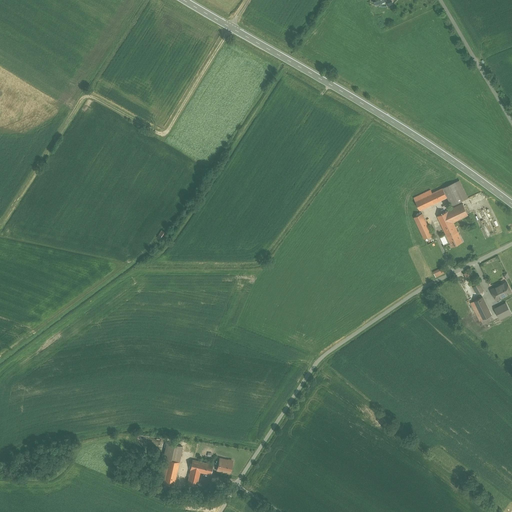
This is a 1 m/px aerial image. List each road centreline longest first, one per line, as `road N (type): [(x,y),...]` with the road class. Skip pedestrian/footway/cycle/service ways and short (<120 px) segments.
road 1 (track): [(0,229),(87,94),(164,134),(170,130),(246,0)]
road 2 (secondary): [(511,204),(400,126),(183,0)]
road 3 (unclassified): [(237,484),(321,359),(415,290),(511,243)]
road 4 (unclassified): [(511,124),(439,0)]
